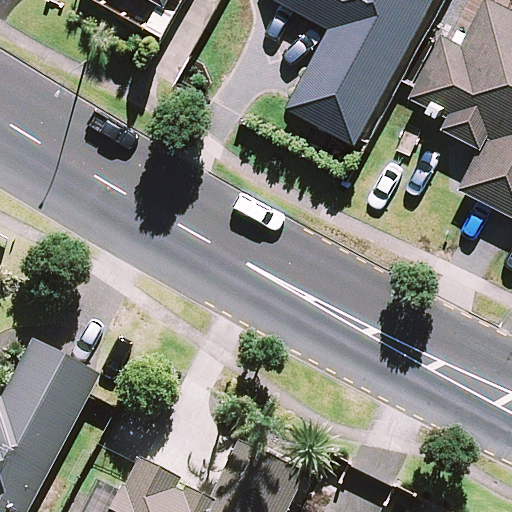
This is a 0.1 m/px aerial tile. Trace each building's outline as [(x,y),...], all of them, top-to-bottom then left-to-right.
[(148,0),(167,10),(172,0),(148,0)] [(273,0),(307,20),(313,24),(330,32),(289,110),(358,147),(435,0),(273,0)] [(511,11),(490,0),(487,0),(465,44),(445,34),(405,111),(481,150),(460,190),(511,217),(511,11)] [(101,376),(34,340),(2,400),(0,398),(0,511),(29,511),(91,396),(101,376)] [(110,511),(290,511),(308,476),(240,443),(212,500),(186,487),(183,494),(175,490),(181,479),(140,460),(137,467),(126,489),(123,487),(120,492),(110,511)] [(110,511),(120,492),(97,481),(81,511),(110,511)]
